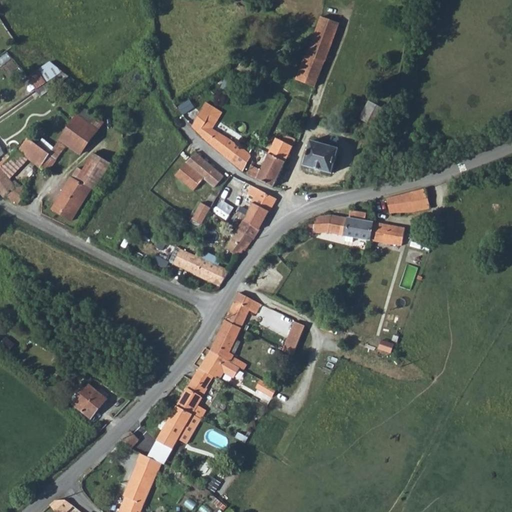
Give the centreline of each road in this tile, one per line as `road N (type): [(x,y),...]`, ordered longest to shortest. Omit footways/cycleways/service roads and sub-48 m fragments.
road 1 (residential): [(218,309),(0,203)]
road 2 (unclassified): [(62,480),(165,382),(218,309)]
road 3 (unclassified): [(307,210),(446,174),(511,144)]
road 4 (residential): [(182,125),(227,169),(307,210)]
road 5 (unclassified): [(218,309),(256,250),(307,210)]
